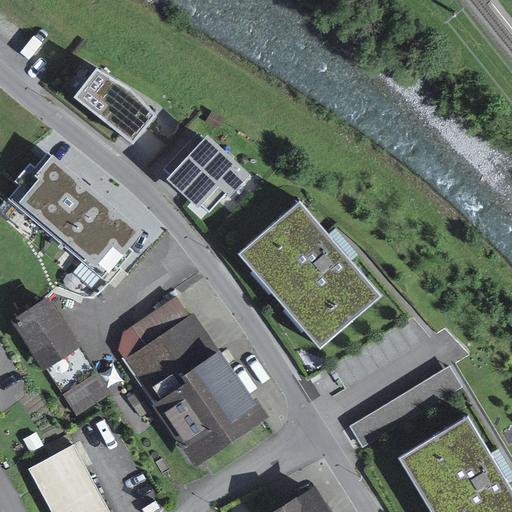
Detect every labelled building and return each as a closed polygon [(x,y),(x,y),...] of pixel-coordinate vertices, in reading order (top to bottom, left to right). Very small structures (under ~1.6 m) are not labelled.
[(97,67),(73,98),(131,145),(155,115),(132,87),(97,67)] [(247,177),(208,142),(172,181),(199,206),(219,185),(230,195),(247,177)] [(17,183),(6,196),(100,275),(113,261),(117,264),(134,245),(129,241),(143,225),(49,146),(37,160),(32,156),(13,179),(17,183)] [(376,298),(300,209),(244,256),(321,345),(376,298)] [(23,263),(0,278),(0,303),(76,413),(111,389),(23,263)] [(198,463),(266,417),(180,293),(123,332),(123,354),(198,463)] [(450,367),(351,427),(363,447),(462,388),(450,367)] [(511,511),(511,498),(466,425),(404,463),(433,511),(511,511)] [(111,511),(70,438),(26,463),(53,511),(111,511)] [(261,511),(328,511),(309,482),(261,511)]
